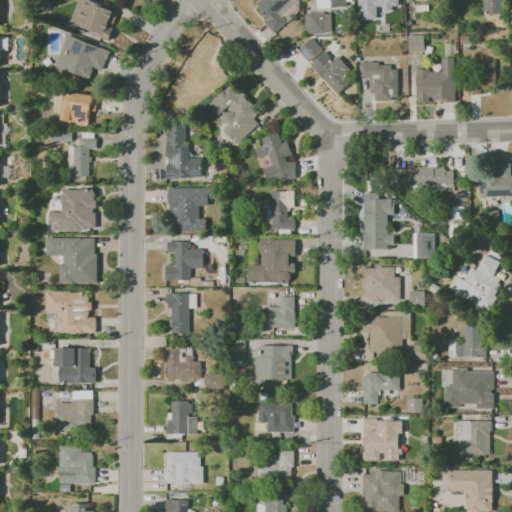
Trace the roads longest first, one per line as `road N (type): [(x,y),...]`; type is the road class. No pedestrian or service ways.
road 1 (residential): [(192,0),(167,27),(136,95),(131,511)]
road 2 (residential): [(335,138),(330,511)]
road 3 (residential): [(511,132),(335,138),(209,0)]
